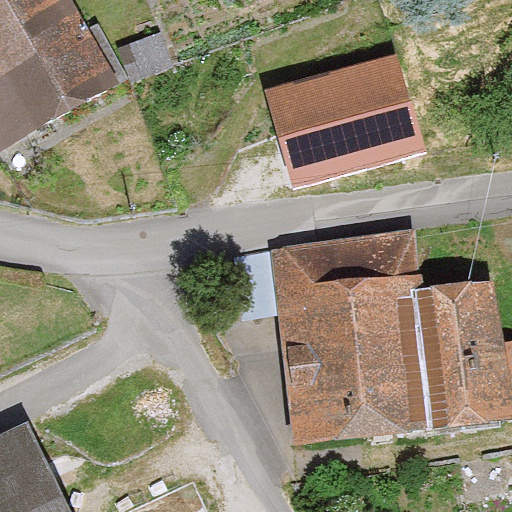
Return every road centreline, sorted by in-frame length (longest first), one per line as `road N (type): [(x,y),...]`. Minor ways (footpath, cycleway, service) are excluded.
road 1 (residential): [(120,264),(511,195)]
road 2 (unclassified): [(120,264),(277,511)]
road 3 (residential): [(0,242),(120,264)]
